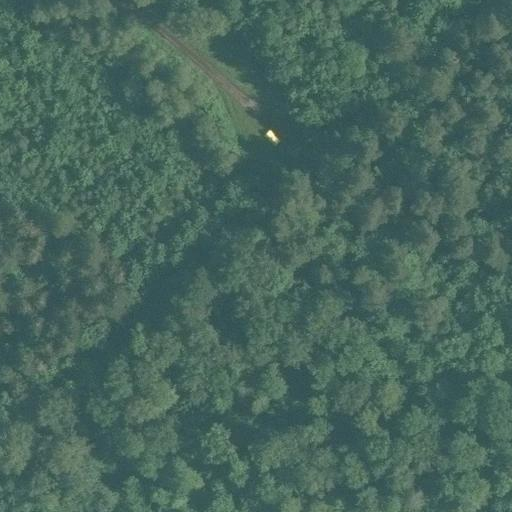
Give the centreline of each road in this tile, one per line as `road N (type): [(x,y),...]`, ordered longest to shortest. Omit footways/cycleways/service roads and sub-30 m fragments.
road 1 (track): [(294,144),(456,0)]
road 2 (track): [(122,0),(272,124)]
